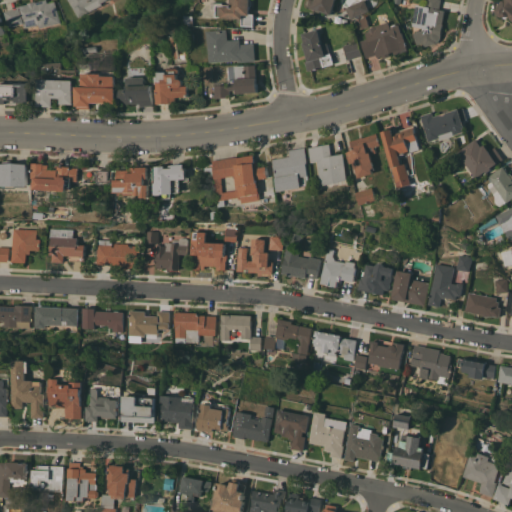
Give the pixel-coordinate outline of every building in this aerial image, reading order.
[(54,0),(60,21),(38,27),(37,24),(24,27),(23,22),(7,26),(4,11),(18,7),(18,6),(28,3),(28,2),(33,0),(33,2),(39,0),(46,0),(47,2),(54,0)] [(77,16),(68,0),(102,0),(99,2),(100,4),(77,16)] [(250,0),(250,13),(254,13),(254,25),(242,24),(242,21),(239,21),(239,17),(218,16),(218,8),(214,8),(214,1),(225,2),(224,4),(232,4),(232,0),(250,0)] [(335,0),(331,13),(320,10),(319,11),(316,10),(315,8),(307,5),(308,4),(306,3),(306,0),(335,0)] [(346,7),(365,0),(369,10),(350,18),(346,7)] [(415,3),(426,5),(427,0),(441,0),(440,9),(445,9),(442,22),(443,23),(440,36),(441,36),(441,38),(440,39),(438,41),(437,42),(433,43),(424,46),(423,42),(417,44),(413,32),(416,31),(416,29),(418,28),(419,30),(421,29),(422,27),(412,25),(415,3)] [(511,0),(511,18),(510,17),(511,17),(508,15),(507,16),(506,16),(504,15),(503,17),(501,15),(500,16),(496,12),(497,11),(495,9),(503,0),(511,0)] [(196,15),(195,25),(185,24),(187,14),(196,15)] [(369,25),(358,29),(356,23),(366,14),(369,25)] [(408,50),(395,54),(394,50),(389,52),(391,55),(383,58),(382,54),(377,56),(376,54),(366,57),(361,39),(367,37),(365,32),(366,31),(369,30),(368,28),(374,27),(374,25),(388,21),(390,26),(391,26),(392,24),(395,23),(396,24),(399,23),(402,32),(403,31),(408,50)] [(208,30),(228,28),(229,39),(240,38),(241,44),(254,43),(256,60),(243,61),(244,61),(238,61),(238,59),(210,61),(208,30)] [(323,43),(327,41),(331,53),(332,52),(334,62),(308,70),(305,60),(308,59),(303,42),(305,41),(302,33),(318,28),(323,43)] [(170,30),(179,29),(179,37),(170,37),(170,30)] [(348,59),(344,44),(358,40),(363,54),(348,59)] [(256,64),(257,76),(258,91),(237,92),(237,89),(230,89),(230,96),(215,97),(214,85),(228,84),(228,77),(236,77),(235,65),(256,64)] [(157,103),(157,88),(158,88),(158,83),(157,83),(156,75),(160,75),(160,71),(168,71),(168,70),(169,70),(169,68),(179,67),(180,69),(180,72),(179,73),(179,78),(182,78),(183,79),(184,81),(184,82),(184,83),(182,85),(189,85),(189,96),(177,96),(177,102),(157,103)] [(116,87),(118,87),(117,102),(116,102),(116,104),(104,104),(104,102),(93,101),(93,105),(92,105),(92,107),(80,107),(80,105),(78,105),(79,85),(84,85),(83,85),(83,83),(84,83),(84,79),(83,79),(83,77),(84,77),(85,76),(85,73),(92,73),(92,72),(103,72),(103,75),(117,75),(116,87)] [(141,105),(141,102),(124,103),(124,100),(121,101),(120,85),(128,84),(128,77),(145,76),(145,82),(145,84),(153,84),(153,85),(152,85),(153,104),(141,105)] [(76,79),(75,103),(62,103),(63,97),(55,97),(55,106),(40,105),(41,78),(76,79)] [(32,102),(20,101),(20,99),(11,99),(11,103),(0,103),(0,83),(20,83),(20,82),(33,82),(32,102)] [(440,139),(440,137),(429,141),(421,114),(432,111),(434,115),(459,108),(463,107),(467,118),(462,120),(464,126),(463,127),(465,131),(455,134),(456,134),(440,139)] [(393,128),(394,133),(415,126),(422,148),(401,154),(404,163),(407,162),(412,177),(399,181),(383,131),(393,128)] [(364,136),(364,137),(378,132),(382,144),(376,146),(378,152),(372,154),(377,169),(375,170),(376,172),(362,177),(359,167),(358,168),(356,162),(357,161),(351,163),(347,151),(354,149),(351,140),(364,136)] [(482,145),(485,143),(489,150),(495,146),(504,158),(491,167),(492,168),(488,172),(487,170),(478,177),(466,160),(463,162),(456,153),(476,138),(482,145)] [(318,160),(311,161),(309,147),(330,143),(332,154),(344,152),(349,179),(342,180),(342,181),(323,184),(318,160)] [(279,190),(274,158),(291,155),(290,149),(306,146),(308,162),(307,162),(309,173),(311,183),(303,185),(303,186),(279,190)] [(238,156),(254,154),(255,162),(259,161),(260,166),(267,165),(269,177),(259,178),(262,199),(244,202),(243,198),(241,198),(240,196),(226,199),(227,204),(220,206),(214,160),(238,156)] [(37,188),(38,177),(35,177),(36,162),(47,162),(47,163),(51,164),(51,168),(59,169),(60,165),(72,166),(80,167),(79,180),(73,180),(73,187),(70,186),(70,189),(69,189),(69,190),(37,188)] [(32,185),(19,185),(19,187),(0,187),(0,163),(4,163),(32,163),(32,185)] [(186,163),(186,167),(188,166),(189,178),(182,178),(183,191),(176,191),(176,192),(173,193),(173,197),(160,198),(160,193),(157,194),(157,182),(158,182),(157,165),(166,165),(166,164),(186,163)] [(508,201),(503,205),(502,205),(500,204),(497,202),(497,200),(496,195),(490,187),(489,185),(489,184),(490,183),(491,182),(493,180),(489,176),(503,165),(505,167),(506,166),(508,169),(507,170),(509,173),(510,171),(511,173),(511,198),(508,202),(508,201)] [(118,191),(118,169),(131,169),(131,166),(149,166),(149,179),(148,179),(148,180),(147,181),(147,179),(147,182),(148,182),(148,184),(152,184),(152,189),(139,189),(139,191),(118,191)] [(379,199),(362,204),(359,191),(376,186),(379,199)] [(511,206),(511,239),(511,240),(503,223),(502,223),(497,214),(511,206)] [(406,208),(405,218),(393,218),(393,210),(395,208),(406,208)] [(64,261),(53,261),(53,254),(50,254),(51,237),(50,237),(50,227),(73,228),(73,237),(78,237),(77,243),(85,244),(84,255),(64,254),(64,261)] [(236,241),(224,240),(225,227),(237,228),(236,241)] [(14,228),(37,229),(37,238),(41,238),(40,249),(31,249),(30,253),(27,253),(26,262),(12,261),(14,228)] [(158,242),(146,241),(147,230),(159,230),(158,242)] [(269,235),(282,236),(282,248),(269,248),(269,235)] [(157,244),(165,245),(165,241),(172,241),(172,239),(179,239),(179,237),(180,238),(180,236),(187,236),(186,238),(188,238),(187,253),(179,253),(179,269),(167,268),(167,267),(164,266),(164,267),(160,267),(160,266),(156,266),(157,244)] [(320,258),(317,274),(317,277),(306,275),(306,277),(292,274),(292,275),(286,274),(286,273),(281,272),(284,257),(287,245),(286,245),(287,238),(298,241),(297,247),(299,248),(298,255),(309,257),(309,256),(320,258)] [(98,239),(112,239),(111,246),(114,246),(114,242),(128,243),(128,244),(141,245),(140,259),(137,259),(137,263),(136,263),(136,265),(134,265),(133,266),(128,266),(128,265),(121,265),(121,264),(96,263),(98,239)] [(192,244),(202,244),(201,250),(204,250),(204,246),(218,247),(218,241),(226,242),(225,253),(227,253),(227,259),(226,259),(226,269),(217,268),(217,265),(205,264),(205,268),(201,268),(200,269),(191,268),(192,244)] [(264,243),(264,252),(266,252),(266,254),(268,254),(268,256),(272,256),(272,261),(273,261),(273,271),(272,271),(272,273),(262,272),(262,274),(259,273),(259,271),(248,271),(248,270),(237,270),(238,246),(247,247),(246,258),(247,258),(247,260),(255,260),(255,253),(252,253),(252,243),(264,243)] [(0,246),(10,246),(9,260),(8,260),(8,261),(0,260),(0,246)] [(511,246),(501,249),(505,265),(511,263),(511,246)] [(346,261),(346,259),(356,261),(355,266),(356,266),(355,273),(354,280),(341,278),(340,280),(338,280),(337,286),(329,285),(329,284),(320,282),(324,261),(325,261),(327,247),(334,249),(333,254),(335,259),(346,261)] [(460,254),(467,255),(467,254),(470,254),(469,255),(473,256),(470,270),(458,268),(460,254)] [(358,286),(359,286),(360,278),(363,278),(366,263),(375,265),(378,262),(383,262),(385,265),(394,267),(389,289),(384,288),(383,294),(357,288),(358,286)] [(437,262),(454,266),(451,282),(457,283),(458,282),(464,283),(461,295),(457,294),(456,298),(446,296),(446,298),(442,297),(440,306),(429,304),(437,262)] [(425,304),(392,298),(397,269),(412,272),(411,278),(430,281),(425,304)] [(495,279),(507,278),(509,291),(497,292),(495,279)] [(465,310),(469,291),(498,297),(497,300),(499,301),(499,306),(501,306),(499,316),(493,315),(493,316),(490,315),(487,315),(483,314),(482,314),(465,310)] [(31,317),(32,317),(32,320),(30,320),(30,327),(4,326),(4,320),(0,320),(0,305),(16,305),(16,304),(31,304),(31,317)] [(47,323),(47,324),(45,324),(45,327),(35,327),(36,305),(66,307),(67,306),(68,306),(68,305),(76,305),(76,307),(77,307),(77,325),(47,323)] [(83,307),(95,307),(95,310),(114,310),(115,310),(115,309),(119,309),(119,311),(123,311),(123,331),(123,339),(112,335),(112,327),(109,327),(109,324),(94,323),(94,327),(82,327),(83,307)] [(158,315),(158,313),(157,313),(157,310),(169,311),(168,328),(158,328),(157,333),(144,332),(144,335),(135,334),(134,337),(132,336),(132,339),(129,339),(130,334),(128,334),(130,309),(145,310),(145,314),(158,315)] [(197,312),(197,314),(216,315),(215,335),(213,335),(213,342),(211,343),(204,343),(204,344),(202,343),(202,341),(204,341),(204,334),(199,334),(199,339),(198,339),(198,341),(185,341),(185,342),(174,341),(175,311),(197,312)] [(251,315),(250,329),(251,329),(251,335),(261,336),(260,349),(249,349),(249,339),(248,339),(248,338),(240,338),(241,329),(230,329),(229,339),(220,339),(220,328),(221,328),(221,318),(221,314),(230,314),(230,313),(251,315)] [(275,336),(278,317),(292,320),(291,322),(299,324),(312,327),(310,339),(307,339),(305,353),(304,361),(291,359),(292,351),(294,351),(296,340),(276,337),(274,348),(271,348),(271,350),(265,349),(266,347),(264,347),(265,335),(275,336)] [(342,334),(341,336),(345,337),(357,339),(353,360),(343,358),(344,352),(343,351),(342,352),(339,352),(337,349),(336,355),(327,353),(327,351),(321,350),(321,346),(312,344),(316,329),(342,334)] [(378,344),(389,346),(390,344),(392,343),(393,343),(394,341),(405,343),(403,351),(402,351),(398,369),(379,365),(379,364),(368,362),(371,346),(370,346),(372,339),(379,341),(378,344)] [(410,361),(405,360),(409,341),(413,342),(410,361)] [(440,349),(439,351),(444,352),(444,353),(451,354),(449,363),(451,364),(450,369),(451,369),(451,371),(450,371),(449,377),(448,377),(446,384),(436,382),(437,379),(426,376),(427,370),(420,369),(421,365),(417,364),(417,365),(411,364),(414,344),(440,349)] [(353,366),(356,353),(367,355),(364,368),(353,366)] [(483,375),(483,378),(469,375),(469,372),(461,371),(462,366),(457,365),(458,357),(464,358),(464,357),(486,361),(486,362),(496,364),(494,377),(483,375)] [(15,359),(29,359),(29,360),(31,360),(31,371),(28,371),(28,379),(36,379),(36,380),(43,380),(43,384),(44,384),(43,392),(46,392),(45,417),(32,416),(33,400),(25,400),(25,406),(22,406),(22,407),(16,407),(16,406),(13,406),(15,359)] [(511,382),(498,380),(501,364),(511,365),(511,382)] [(361,370),(360,377),(353,375),(354,369),(361,370)] [(0,378),(4,379),(4,376),(11,376),(9,415),(0,415),(0,378)] [(84,381),(84,388),(83,388),(82,404),(84,404),(83,417),(67,416),(67,406),(58,406),(58,404),(51,404),(52,387),(51,387),(52,377),(61,377),(60,381),(73,382),(73,380),(84,381)] [(87,419),(87,405),(93,405),(93,387),(100,387),(100,395),(109,396),(109,398),(120,398),(119,414),(117,414),(117,417),(103,416),(103,414),(99,413),(99,420),(87,419)] [(195,421),(194,428),(193,428),(181,427),(180,427),(180,421),(173,420),(167,419),(167,420),(163,420),(164,411),(161,411),(162,399),(161,399),(162,394),(184,396),(184,395),(187,395),(188,394),(192,395),(193,396),(196,396),(194,421),(195,421)] [(198,428),(200,415),(203,415),(205,400),(206,399),(207,398),(207,395),(213,396),(213,401),(221,402),(220,405),(223,405),(224,405),(231,406),(228,422),(231,423),(230,425),(231,425),(231,427),(230,427),(229,429),(214,427),(213,430),(198,428)] [(134,420),(134,421),(123,420),(124,396),(133,396),(133,400),(138,401),(138,407),(146,407),(146,398),(157,399),(157,408),(156,408),(156,421),(134,420)] [(270,439),(269,439),(269,440),(261,439),(250,437),(251,437),(245,435),(245,437),(234,435),(235,433),(234,433),(235,425),(234,425),(236,419),(237,419),(239,410),(253,413),(252,417),(264,419),(264,415),(266,415),(268,404),(276,406),(270,439)] [(311,415),(308,431),(305,430),(304,435),(307,436),(304,450),(292,447),(293,438),(290,438),(290,436),(283,435),(283,432),(275,430),(280,408),(311,415)] [(316,410),(327,412),(327,416),(349,420),(347,429),(346,429),(343,445),(344,445),(342,457),(331,455),(332,450),(325,449),(326,444),(310,441),(316,410)] [(397,412),(413,415),(410,428),(395,425),(397,412)] [(356,455),(356,458),(355,458),(354,460),(352,459),(352,461),(348,460),(348,459),(346,458),(353,423),(361,424),(361,426),(373,428),(373,431),(380,433),(379,435),(385,436),(385,439),(385,442),(384,442),(384,444),(386,444),(385,448),(382,447),(380,460),(356,455)] [(429,467),(423,466),(423,467),(412,465),(412,467),(405,466),(406,464),(395,462),(395,460),(389,459),(391,450),(397,451),(398,445),(402,445),(404,433),(411,434),(423,436),(422,446),(425,446),(425,450),(426,450),(425,452),(431,453),(429,467)] [(471,454),(478,456),(479,452),(491,456),(490,460),(502,464),(496,481),(499,482),(494,496),(481,491),(481,489),(480,488),(483,482),(464,475),(471,454)] [(0,496),(0,461),(7,461),(7,460),(21,461),(21,462),(25,462),(25,461),(29,461),(29,465),(28,465),(28,471),(28,473),(27,473),(27,476),(28,476),(28,485),(11,484),(11,496),(0,496)] [(90,497),(90,496),(87,496),(87,498),(86,498),(85,500),(69,499),(70,476),(69,476),(69,467),(70,467),(71,461),(81,461),(81,465),(85,465),(85,467),(88,467),(87,471),(98,471),(98,482),(99,484),(99,487),(98,489),(100,491),(100,495),(98,497),(90,497)] [(501,482),(504,483),(511,463),(511,498),(510,504),(495,497),(501,482)] [(64,490),(33,488),(34,469),(38,469),(38,464),(65,465),(64,490)] [(137,495),(127,494),(127,496),(123,496),(123,498),(117,497),(116,497),(115,507),(118,507),(117,511),(102,511),(104,493),(112,494),(112,487),(111,487),(112,477),(110,477),(111,471),(110,471),(110,466),(113,466),(113,464),(126,465),(126,467),(131,467),(130,471),(131,471),(131,477),(138,478),(137,495)] [(212,480),(210,490),(203,489),(202,496),(196,494),(195,499),(190,498),(191,493),(190,493),(189,494),(187,493),(182,491),(182,488),(185,475),(212,480)] [(213,509),(232,511),(242,511),(246,491),(238,490),(240,482),(231,481),(230,484),(217,482),(213,509)] [(250,511),(253,500),(252,500),(254,489),(274,493),(276,488),(286,490),(284,502),(282,502),(280,511),(250,511)] [(322,498),(320,511),(313,511),(312,511),(290,511),(287,511),(291,492),(293,492),(294,492),(298,492),(298,493),(300,494),(300,496),(304,497),(304,499),(311,500),(311,496),(322,498)] [(325,511),(327,503),(338,505),(336,511),(340,511),(325,511)]
